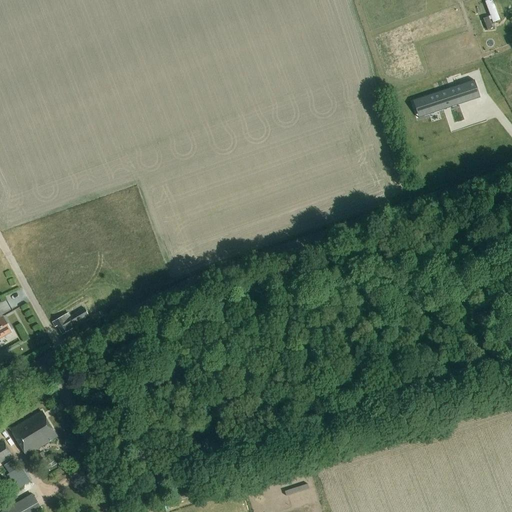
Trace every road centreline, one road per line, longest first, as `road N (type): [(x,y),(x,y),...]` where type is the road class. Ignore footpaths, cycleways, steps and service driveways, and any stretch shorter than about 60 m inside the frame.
road 1 (unclassified): [(62,352),(210,275),(511,171)]
road 2 (unclassified): [(130,511),(49,360)]
road 3 (unclassified): [(62,352),(0,238)]
